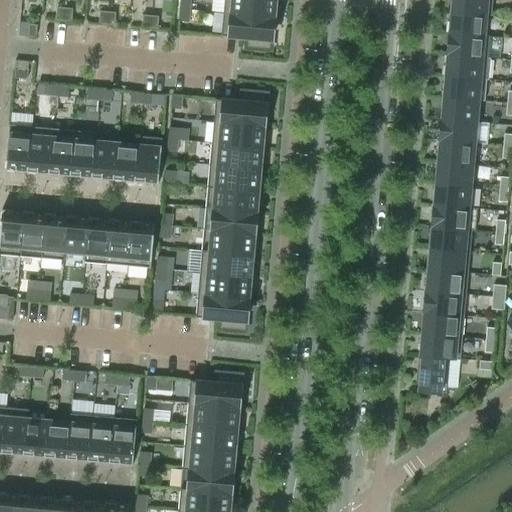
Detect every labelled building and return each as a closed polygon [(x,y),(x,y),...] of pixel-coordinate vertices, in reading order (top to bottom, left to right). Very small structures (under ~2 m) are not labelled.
[(189,9),(190,0),(180,0),(179,9),(189,9)] [(273,17),(274,0),(223,0),(223,12),(273,17)] [(451,0),(450,11),(490,14),(491,0),(451,0)] [(63,20),(64,8),(56,7),(55,19),(63,20)] [(71,20),(72,8),(64,8),(63,20),(71,20)] [(188,21),(189,9),(179,9),(178,21),(188,21)] [(106,23),(107,11),(99,11),(98,23),(106,23)] [(114,24),(115,12),(107,11),(106,23),(114,24)] [(450,11),(448,32),(484,36),(486,15),(490,15),(490,14),(450,11)] [(270,50),(273,17),(223,12),(221,35),(246,37),(245,47),(270,50)] [(149,27),(150,15),(142,15),(141,27),(149,27)] [(157,28),(158,16),(150,15),(149,27),(157,28)] [(36,37),(37,25),(29,24),(28,36),(36,37)] [(448,32),(446,54),(487,58),(490,58),(499,59),(501,37),(484,36),(448,32)] [(446,54),(444,75),(485,79),(488,79),(490,58),(487,58),(446,54)] [(27,72),(28,61),(15,60),(14,71),(27,72)] [(444,75),(442,97),(478,100),(483,101),(485,79),(444,75)] [(56,96),(57,86),(45,85),(44,95),(56,96)] [(68,97),(69,87),(57,86),(56,96),(68,97)] [(99,100),(100,90),(88,89),(87,98),(99,100)] [(111,101),(112,91),(100,90),(99,100),(111,101)] [(263,126),(266,93),(241,91),(240,101),(215,99),(213,122),(263,126)] [(142,103),(143,93),(131,92),(130,102),(142,103)] [(154,105),(155,95),(143,93),(142,103),(154,105)] [(180,109),(181,97),(171,96),(170,108),(180,109)] [(442,97),(441,118),(476,122),(478,100),(442,97)] [(441,118),(439,140),(474,143),(476,122),(441,118)] [(261,148),(263,126),(213,122),(211,143),(261,148)] [(9,124),(5,169),(27,171),(31,126),(9,124)] [(31,126),(27,171),(49,173),(53,128),(31,126)] [(189,129),(179,128),(169,127),(168,139),(178,140),(187,141),(189,129)] [(53,128),(49,173),(70,175),(74,130),(53,128)] [(74,130),(70,175),(92,177),(96,132),(74,130)] [(96,132),(92,177),(113,179),(117,142),(96,140),(97,132),(96,132)] [(511,146),(511,137),(511,134),(503,133),(502,146),(511,146)] [(117,142),(113,179),(135,181),(139,136),(138,136),(137,144),(117,142)] [(139,136),(135,181),(158,183),(162,138),(139,136)] [(176,152),(178,140),(168,139),(166,151),(176,152)] [(439,140),(437,161),(472,165),(474,143),(439,140)] [(259,169),(261,148),(211,143),(209,165),(259,169)] [(510,159),(511,146),(502,146),(501,158),(510,159)] [(437,161),(435,183),(470,186),(472,165),(437,161)] [(257,190),(259,169),(209,165),(207,186),(257,190)] [(175,183),(176,171),(166,170),(165,182),(175,183)] [(507,190),(508,177),(500,176),(498,189),(507,190)] [(174,195),(175,183),(165,182),(164,194),(174,195)] [(435,183),(433,204),(468,208),(470,186),(435,183)] [(255,212),(257,190),(207,186),(205,207),(255,212)] [(506,202),(507,190),(498,189),(497,201),(506,202)] [(433,204),(431,226),(471,230),(471,229),(466,229),(468,208),(433,204)] [(253,233),(255,212),(205,207),(203,229),(253,233)] [(0,254),(19,256),(23,211),(1,209),(0,224),(0,254)] [(41,258),(46,213),(23,211),(19,256),(41,258)] [(63,260),(67,215),(46,213),(41,258),(63,260)] [(171,226),(172,214),(162,213),(161,225),(171,226)] [(84,262),(88,217),(67,215),(63,260),(64,260),(64,252),(84,254),(84,262)] [(106,264),(110,219),(88,217),(84,262),(106,264)] [(127,266),(131,221),(110,219),(106,264),(127,266)] [(503,233),(505,220),(496,220),(495,232),(503,233)] [(150,268),(154,223),(131,221),(127,266),(150,268)] [(170,238),(171,226),(161,225),(160,237),(170,238)] [(431,226),(429,247),(469,251),(471,230),(431,226)] [(251,255),(253,233),(203,229),(201,250),(251,255)] [(502,245),(503,233),(495,232),(493,244),(502,245)] [(429,247),(427,269),(467,273),(469,251),(429,247)] [(249,277),(251,255),(201,250),(199,272),(249,277)] [(172,257),(167,257),(157,256),(156,268),(166,269),(171,270),(172,257)] [(499,276),(501,263),(492,262),(491,275),(499,276)] [(165,281),(166,269),(156,268),(155,280),(165,281)] [(427,269),(425,291),(465,294),(467,273),(427,269)] [(247,298),(249,277),(199,272),(197,293),(247,298)] [(505,294),(505,285),(493,284),(492,293),(505,294)] [(37,301),(38,291),(26,290),(25,300),(37,301)] [(49,302),(50,292),(38,291),(37,301),(49,302)] [(425,291),(423,312),(463,316),(465,294),(425,291)] [(245,331),(247,298),(197,293),(195,316),(221,318),(220,329),(245,331)] [(504,302),(505,294),(492,293),(491,301),(504,302)] [(0,318),(7,320),(9,306),(6,305),(7,295),(0,294),(0,318)] [(80,305),(81,295),(69,294),(68,304),(80,305)] [(92,306),(93,296),(81,295),(80,305),(92,306)] [(123,308),(124,299),(112,297),(111,307),(123,308)] [(135,310),(136,300),(124,299),(123,308),(135,310)] [(162,312),(163,300),(153,299),(152,311),(162,312)] [(503,310),(504,302),(491,301),(490,309),(503,310)] [(423,312),(421,334),(461,337),(463,316),(423,312)] [(494,340),(495,328),(486,327),(485,339),(494,340)] [(421,334),(419,355),(448,357),(459,358),(461,337),(421,334)] [(492,352),(494,340),(485,339),(484,352),(492,352)] [(420,356),(417,390),(439,392),(445,392),(448,357),(419,355),(419,356),(420,356)] [(491,370),(492,362),(479,360),(478,369),(491,370)] [(31,377),(31,367),(19,366),(19,376),(31,377)] [(43,378),(43,368),(31,367),(31,377),(43,378)] [(74,381),(75,371),(63,370),(62,380),(74,381)] [(86,382),(86,372),(75,371),(74,381),(86,382)] [(190,380),(187,403),(238,408),(241,375),(216,372),(215,383),(209,382),(190,380)] [(117,385),(118,375),(106,374),(105,384),(117,385)] [(128,395),(129,376),(118,375),(117,385),(116,393),(128,395)] [(155,390),(156,378),(146,377),(145,389),(155,390)] [(70,422),(67,459),(88,460),(93,404),(93,402),(72,400),(71,414),(70,414),(69,422),(70,422)] [(187,403),(186,424),(236,429),(238,408),(187,403)] [(93,404),(88,460),(109,462),(114,418),(115,406),(93,404)] [(6,408),(2,453),(24,455),(27,418),(28,418),(28,410),(6,408)] [(152,421),(153,409),(143,408),(142,420),(152,421)] [(27,418),(24,455),(45,457),(49,420),(28,418),(27,418)] [(114,418),(109,462),(132,464),(136,420),(114,418)] [(49,420),(45,457),(67,459),(70,422),(69,422),(49,420)] [(151,433),(152,421),(142,420),(141,432),(151,433)] [(186,424),(184,446),(234,451),(236,429),(186,424)] [(184,446),(182,468),(232,472),(234,451),(184,446)] [(149,465),(151,453),(141,452),(139,464),(149,465)] [(148,477),(149,465),(139,464),(138,476),(148,477)] [(182,468),(180,489),(230,493),(232,472),(182,468)] [(180,489),(178,510),(197,511),(228,511),(230,493),(180,489)] [(0,492),(0,511),(18,511),(20,494),(0,492)] [(20,494),(18,511),(39,511),(41,496),(20,494)] [(145,507),(146,495),(136,494),(135,506),(145,507)] [(41,496),(39,511),(61,511),(63,498),(41,496)] [(63,498),(61,511),(83,511),(84,500),(63,498)] [(84,500),(83,511),(104,511),(106,502),(84,500)] [(106,502),(104,511),(127,511),(128,504),(106,502)]
